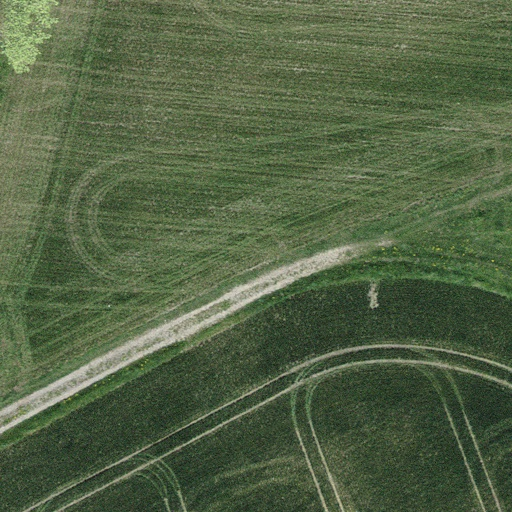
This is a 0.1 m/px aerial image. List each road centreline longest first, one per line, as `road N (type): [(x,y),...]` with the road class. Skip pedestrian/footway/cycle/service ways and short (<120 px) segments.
road 1 (track): [(0,424),(193,321),(363,246)]
road 2 (track): [(511,264),(363,246)]
